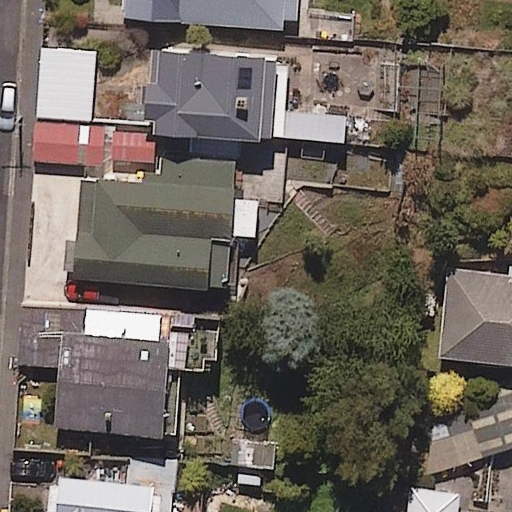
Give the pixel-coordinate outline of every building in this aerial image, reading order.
[(305,0),(130,0),(129,18),(303,30),(305,0)] [(99,51),(44,49),(41,116),(95,119),(99,51)] [(150,117),(166,118),(166,133),(287,140),(292,60),(167,52),(154,51),(150,117)] [(352,117),(304,113),(302,138),(350,142),(352,117)] [(37,125),(37,163),(114,164),(161,165),(162,126),(115,126),(37,125)] [(340,151),(303,150),(302,186),(339,187),(340,151)] [(241,161),(167,157),(166,183),(87,179),(82,280),(219,288),(222,238),(260,240),(263,200),(239,198),(241,161)] [(391,162),(346,160),(345,187),(390,190),(391,162)] [(511,364),(511,271),(448,269),(444,362),(511,364)] [(227,319),(26,304),(22,364),(68,367),(64,429),(175,437),(180,372),(223,375),(227,319)] [(511,373),(457,392),(479,458),(511,446),(511,373)] [(140,459),(66,458),(65,511),(164,511),(165,507),(179,507),(180,460),(140,459)] [(458,511),(460,492),(411,487),(408,511),(458,511)]
